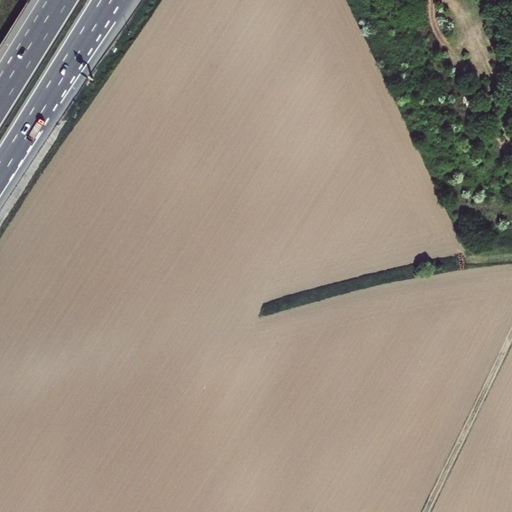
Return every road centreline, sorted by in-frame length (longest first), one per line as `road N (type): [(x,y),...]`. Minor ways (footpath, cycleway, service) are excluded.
road 1 (motorway): [(0,171),(107,0)]
road 2 (track): [(511,335),(426,511)]
